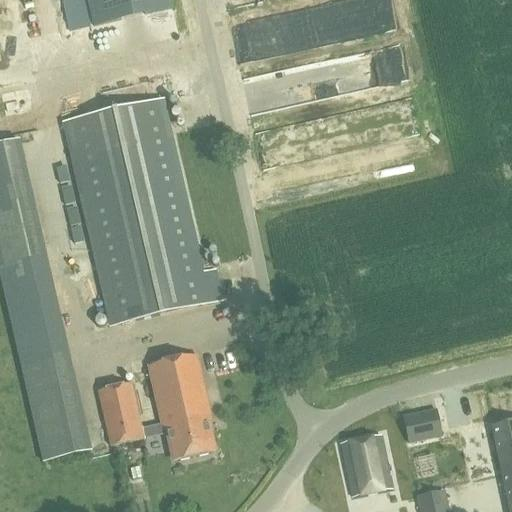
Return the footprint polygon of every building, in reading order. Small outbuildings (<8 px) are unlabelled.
[(172,10),(169,0),(87,0),(94,28),(172,10)] [(32,13),(42,49),(60,44),(56,27),(70,23),(65,4),(32,13)] [(241,41),(250,74),(368,40),(362,20),(314,34),(315,37),(272,49),(267,33),(276,30),(273,21),(258,25),(261,35),(241,41)] [(253,82),(257,105),(286,100),(285,93),(322,87),(319,71),(253,82)] [(31,91),(17,95),(28,134),(42,131),(31,91)] [(164,101),(65,124),(74,159),(112,327),(211,304),(223,301),(215,270),(204,272),(164,101)] [(19,142),(0,146),(0,275),(43,463),(90,453),(19,142)] [(132,385),(98,393),(111,448),(169,435),(175,461),(214,453),(206,420),(212,419),(198,356),(149,367),(162,425),(142,429),(132,385)] [(414,417),(403,419),(409,444),(420,442),(414,417)] [(511,474),(511,423),(491,427),(502,477),(511,474)] [(381,438),(341,446),(352,499),(392,490),(381,438)] [(345,494),(340,472),(324,476),(329,497),(345,494)] [(511,511),(511,474),(502,477),(509,511),(511,511)] [(447,511),(443,493),(418,498),(420,511),(447,511)]
